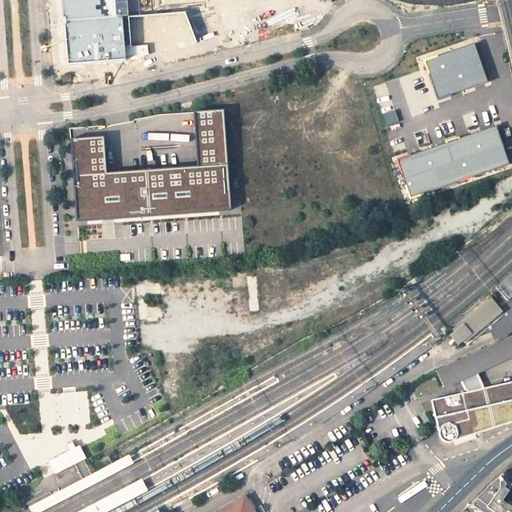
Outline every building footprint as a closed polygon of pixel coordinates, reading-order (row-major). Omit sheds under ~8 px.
[(61,0),(67,65),(126,60),(130,68),(199,51),(193,30),(204,27),(215,24),(205,0),(61,0)] [(487,83),(473,45),(424,62),(437,101),(487,83)] [(231,211),(224,111),(193,113),(197,168),(107,174),(104,138),(70,140),(76,222),(231,211)] [(398,124),(395,112),(384,114),(387,126),(398,124)] [(410,200),(509,166),(495,127),(397,161),(410,200)] [(497,285),(507,300),(511,296),(511,280),(510,282),(507,278),(497,285)] [(463,350),(505,310),(493,297),(450,336),(463,350)] [(511,422),(511,385),(511,382),(480,389),(473,373),(511,354),(511,335),(432,373),(440,389),(456,381),(462,394),(427,402),(435,438),(436,440),(438,442),(441,444),(446,444),(450,442),(453,437),(452,433),(510,420),(511,423),(511,422)] [(511,423),(510,420),(452,433),(453,437),(450,442),(446,444),(511,423)] [(41,511),(133,464),(129,455),(73,484),(28,507),(30,511),(41,511)] [(511,511),(511,509),(501,502),(511,486),(501,474),(484,489),(461,511),(511,511)] [(78,511),(107,511),(148,491),(141,479),(78,511)] [(254,511),(244,495),(215,511),(254,511)]
